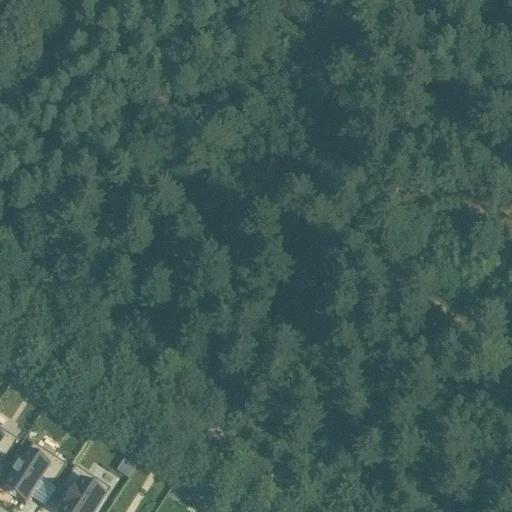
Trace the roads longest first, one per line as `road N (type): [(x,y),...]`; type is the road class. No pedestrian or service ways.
road 1 (unknown): [(43,0),(155,112),(511,364)]
road 2 (track): [(363,511),(0,280)]
road 3 (unknown): [(273,0),(155,112)]
